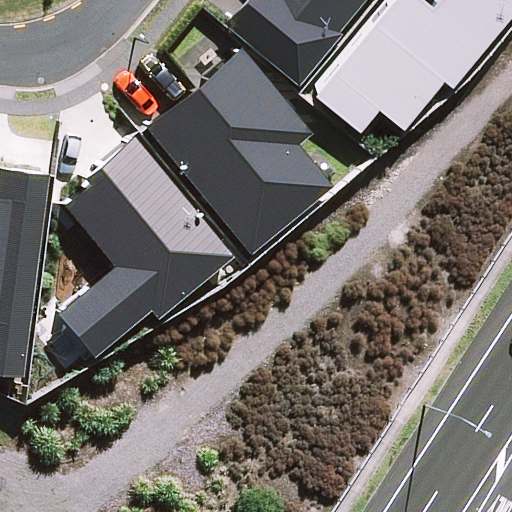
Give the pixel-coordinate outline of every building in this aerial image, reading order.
[(238,0),(222,20),(297,83),(341,28),(339,26),(360,0),(238,0)] [(511,0),(432,0),(430,2),(427,0),(384,0),(310,88),(357,129),(376,106),(401,128),(442,78),(451,85),(511,10),(511,0)] [(234,49),(141,129),(243,256),(328,189),(293,147),(307,136),(234,49)] [(108,267),(53,316),(87,359),(144,313),(151,321),(228,258),(128,138),(76,182),(83,189),(59,208),(108,267)] [(0,377),(18,380),(43,178),(0,172),(0,377)]
